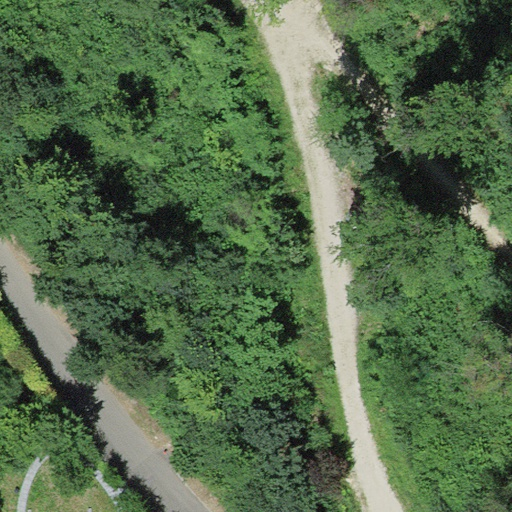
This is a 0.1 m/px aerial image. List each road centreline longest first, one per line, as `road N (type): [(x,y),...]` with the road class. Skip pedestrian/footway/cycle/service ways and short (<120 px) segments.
road 1 (track): [(387,511),(349,413),(306,30),(276,0)]
road 2 (residential): [(192,511),(84,381),(0,249)]
road 3 (track): [(306,30),(511,241)]
